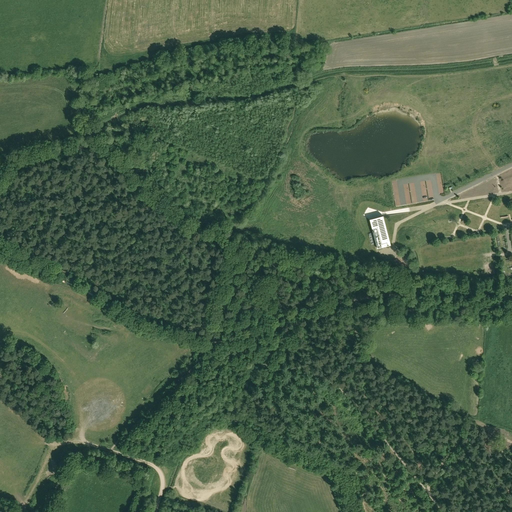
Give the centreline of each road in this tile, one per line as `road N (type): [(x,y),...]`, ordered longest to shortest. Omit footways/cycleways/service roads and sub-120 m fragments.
road 1 (track): [(431,291),(219,333)]
road 2 (track): [(199,344),(197,366),(111,451)]
road 3 (track): [(111,451),(53,443),(0,392)]
road 4 (track): [(71,443),(61,432),(50,377),(0,344)]
